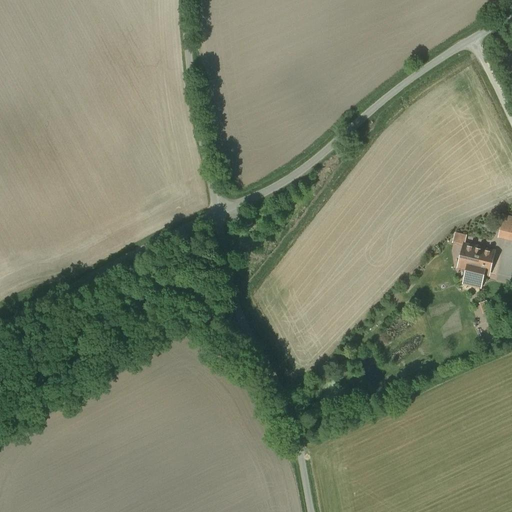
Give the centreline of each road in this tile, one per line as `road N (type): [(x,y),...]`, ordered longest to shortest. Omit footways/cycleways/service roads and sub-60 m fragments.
road 1 (unclassified): [(476,41),(409,82),(296,176),(216,214)]
road 2 (unclassified): [(311,511),(290,410),(246,324),(216,214)]
road 3 (unclassified): [(216,214),(0,327)]
road 4 (unclassified): [(216,214),(186,0)]
